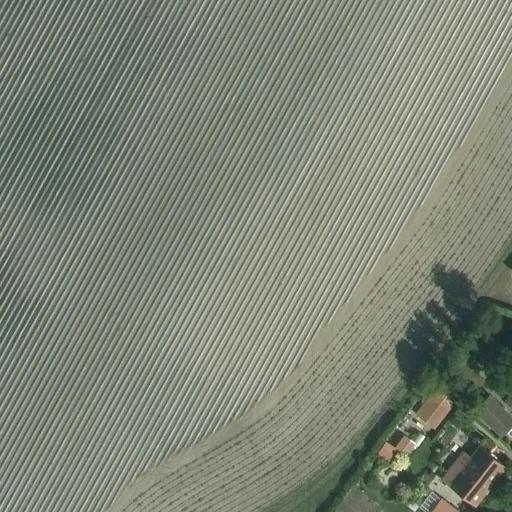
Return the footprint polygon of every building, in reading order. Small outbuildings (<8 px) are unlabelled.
[(431,388),(414,410),(433,425),(450,403),(446,399),(449,394),(435,383),(431,388)] [(511,422),(511,419),(488,396),(473,410),(499,435),(511,422)] [(399,437),(393,445),(401,451),(405,454),(411,446),(399,437)] [(385,439),(376,451),(393,463),(401,451),(393,445),(385,439)] [(504,466),(489,453),(478,445),(469,456),(463,451),(441,479),(474,505),(504,466)] [(457,511),(448,504),(438,497),(426,511),(457,511)]
